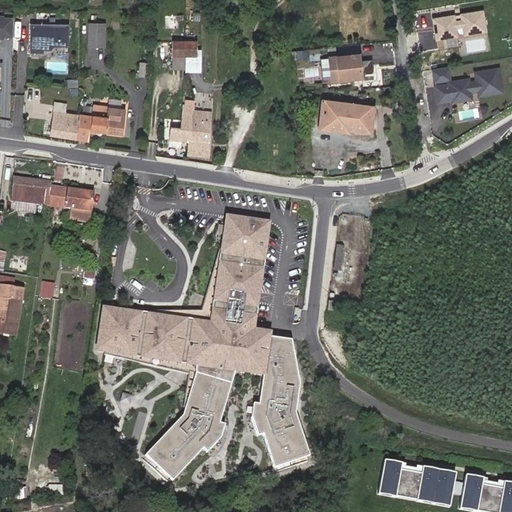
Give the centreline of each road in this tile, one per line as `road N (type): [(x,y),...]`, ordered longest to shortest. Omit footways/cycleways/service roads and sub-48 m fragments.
road 1 (unclassified): [(511,445),(405,420),(323,365),(311,329),(327,191)]
road 2 (unclassified): [(0,142),(327,191)]
road 3 (unclassified): [(426,174),(395,0)]
